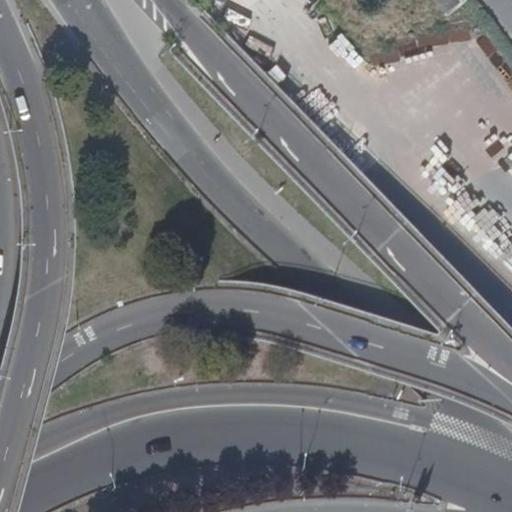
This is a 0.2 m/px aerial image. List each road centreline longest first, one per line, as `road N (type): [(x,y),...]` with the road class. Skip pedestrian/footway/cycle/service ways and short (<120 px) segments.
road 1 (secondary): [(511,448),(251,215),(174,132),(80,0)]
road 2 (trunk): [(511,401),(411,355),(264,313),(201,309),(153,314),(113,330),(0,400)]
road 3 (secondary): [(511,491),(396,454),(308,437),(214,433),(129,450),(0,507)]
road 4 (trunk): [(511,365),(165,0)]
road 5 (trunk): [(0,27),(49,192),(38,336),(0,473)]
